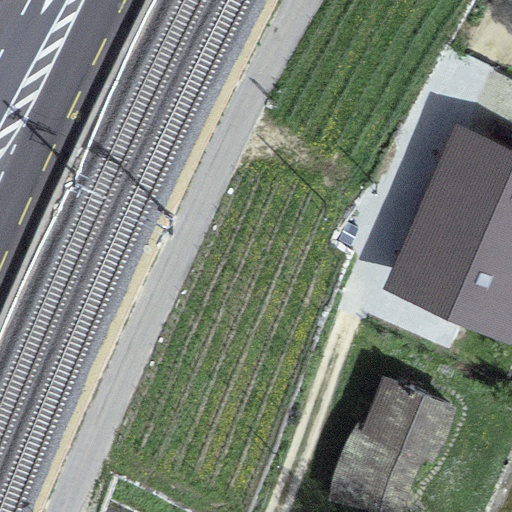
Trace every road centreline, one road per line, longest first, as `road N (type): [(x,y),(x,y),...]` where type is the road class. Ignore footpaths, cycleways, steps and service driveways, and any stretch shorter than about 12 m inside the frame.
road 1 (unclassified): [(60,511),(305,0)]
road 2 (primary): [(74,0),(0,140)]
